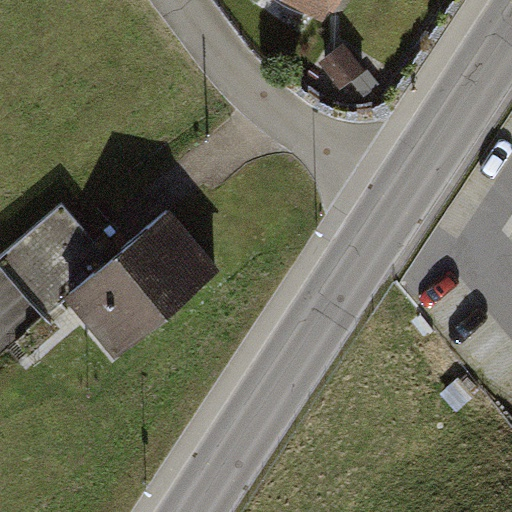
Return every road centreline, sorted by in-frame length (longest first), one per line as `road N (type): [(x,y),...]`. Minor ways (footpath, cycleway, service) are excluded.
road 1 (tertiary): [(385,202),(181,511)]
road 2 (residential): [(385,202),(259,100),(183,0)]
road 3 (tertiary): [(511,9),(385,202)]
